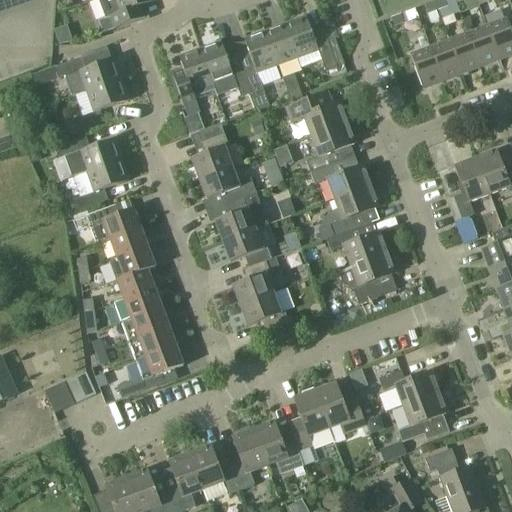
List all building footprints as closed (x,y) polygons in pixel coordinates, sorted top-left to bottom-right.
[(153,0),(97,0),(105,21),(99,23),(104,34),(146,19),(142,8),(155,3),(153,0)] [(444,0),(441,0),(434,3),(438,12),(448,8),(444,0)] [(438,12),(434,3),(424,6),(428,16),(438,12)] [(404,24),(401,15),(391,19),(394,28),(404,24)] [(337,70),(327,42),(325,37),(323,33),(312,37),(306,19),(286,26),(298,59),(317,52),(321,62),(326,74),(337,70)] [(511,36),(507,23),(488,30),(500,63),(511,58),(511,36)] [(278,66),(298,59),(286,26),(266,33),(278,66)] [(72,41),(67,27),(55,31),(60,46),(72,41)] [(488,30),(469,37),(481,70),(500,63),(488,30)] [(256,74),(278,66),(266,33),(245,41),(255,69),(243,73),(251,95),(258,113),(269,109),(256,74)] [(469,37),(449,44),(462,77),(481,70),(469,37)] [(241,99),(251,95),(243,73),(242,68),(231,72),(221,44),(201,52),(215,90),(217,96),(237,88),(241,99)] [(449,44),(430,51),(442,84),(462,77),(449,44)] [(442,84),(430,51),(411,58),(423,91),(442,84)] [(215,90),(201,52),(180,59),(183,68),(184,71),(174,75),(179,91),(182,97),(190,118),(201,114),(196,102),(217,94),(215,90)] [(73,99),(77,97),(121,82),(113,61),(86,71),(82,60),(57,68),(56,73),(58,81),(66,78),(73,99)] [(128,103),(121,82),(89,93),(97,114),(84,118),(73,122),(77,133),(104,124),(100,112),(128,103)] [(302,96),(299,88),(287,92),(290,101),(302,96)] [(306,120),(313,140),(349,126),(340,104),(333,107),(329,96),(288,111),(293,125),(306,120)] [(192,160),(200,181),(233,169),(225,148),(230,147),(222,126),(199,135),(206,155),(192,160)] [(307,164),(312,176),(334,168),(330,155),(356,145),(349,126),(313,140),(320,159),(307,164)] [(65,158),(72,179),(89,172),(121,162),(114,141),(86,151),(82,139),(55,149),(59,161),(65,158)] [(288,147),(274,151),(276,159),(264,162),(270,186),(282,183),(277,167),(292,162),(288,147)] [(498,152),(476,160),(490,197),(510,190),(511,195),(511,176),(510,177),(506,166),(503,167),(498,152)] [(490,197),(476,160),(456,168),(465,195),(453,199),(461,221),(474,216),(470,205),(490,197)] [(100,192),(105,191),(128,183),(121,162),(89,172),(97,193),(79,199),(73,202),(77,213),(104,204),(100,192)] [(329,183),(336,202),(371,189),(364,168),(338,177),(334,168),(312,176),(316,188),(329,183)] [(248,198),(257,195),(251,179),(239,184),(233,169),(200,181),(207,202),(222,197),(225,207),(248,198)] [(320,245),(327,242),(335,239),(350,233),(357,230),(353,219),(379,209),(371,189),(336,202),(339,211),(332,214),(328,217),(325,220),(322,223),(320,227),(319,232),(319,236),(319,241),(320,245)] [(229,218),(215,223),(223,244),(256,232),(269,227),(257,195),(248,198),(225,207),(229,218)] [(111,242),(142,231),(135,212),(119,217),(116,208),(87,218),(97,247),(111,242)] [(489,273),(511,263),(511,227),(491,235),(495,247),(481,252),(489,273)] [(111,242),(118,261),(149,250),(142,231),(111,242)] [(263,251),(256,232),(223,244),(231,264),(245,259),(249,270),(266,263),(271,261),(267,250),(263,251)] [(343,249),(350,269),(388,255),(380,234),(354,244),(350,233),(335,239),(327,242),(331,253),(343,249)] [(149,250),(118,261),(124,280),(125,281),(148,272),(148,273),(156,270),(149,250)] [(388,255),(350,269),(338,273),(343,286),(354,291),(360,306),(375,300),(369,285),(395,275),(388,255)] [(77,261),(79,273),(89,272),(87,259),(77,261)] [(232,287),(240,309),(274,296),(266,276),(270,274),(266,263),(249,270),(244,272),(247,282),(232,287)] [(511,263),(489,273),(496,293),(511,287),(511,263)] [(90,284),(89,272),(79,273),(80,286),(90,284)] [(117,283),(124,302),(155,291),(148,273),(148,272),(125,281),(124,280),(117,283)] [(511,310),(511,287),(496,293),(504,313),(511,310)] [(123,324),(162,310),(155,291),(124,302),(116,305),(123,324)] [(281,316),(274,296),(240,309),(248,329),(262,323),(266,334),(289,326),(285,315),(281,316)] [(83,302),(85,314),(95,313),(93,300),(83,302)] [(123,324),(130,343),(169,329),(162,310),(123,324)] [(95,313),(85,314),(86,327),(96,325),(95,313)] [(130,343),(138,363),(176,349),(169,329),(130,343)] [(511,356),(511,333),(511,332),(503,336),(511,357),(511,356)] [(91,344),(96,356),(106,353),(102,341),(91,344)] [(176,349),(138,363),(143,378),(119,387),(124,401),(148,392),(145,383),(183,369),(176,349)] [(110,364),(106,353),(96,356),(100,368),(110,364)] [(0,404),(18,396),(1,358),(0,358),(0,404)] [(395,389),(402,409),(439,395),(432,375),(406,384),(402,373),(379,381),(383,394),(395,389)] [(76,379),(85,401),(96,397),(86,375),(76,379)] [(74,406),(85,401),(76,379),(64,384),(74,406)] [(74,406),(64,384),(44,393),(54,415),(74,406)] [(336,387),(316,394),(329,431),(340,426),(344,436),(364,428),(356,406),(345,411),(336,387)] [(333,442),(329,431),(316,394),(294,402),(302,422),(290,426),(300,452),(313,447),(314,449),(333,442)] [(447,416),(439,395),(402,409),(410,429),(398,433),(402,445),(426,436),(422,425),(447,416)] [(275,424),(253,432),(267,469),(277,465),(281,477),(304,469),(295,446),(285,450),(275,424)] [(267,469),(253,432),(233,440),(242,466),(231,470),(240,492),(255,486),(251,475),(267,469)] [(383,461),(405,456),(403,445),(381,449),(383,461)] [(227,497),(240,492),(231,470),(220,474),(211,448),(190,456),(204,493),(205,492),(208,502),(227,495),(227,497)] [(460,472),(457,464),(452,451),(424,461),(429,474),(438,471),(453,511),(478,511),(487,509),(472,468),(460,472)] [(192,497),(204,493),(190,456),(169,464),(179,490),(168,494),(174,511),(188,511),(196,509),(192,497)] [(127,480),(138,511),(174,511),(168,494),(157,498),(147,472),(127,480)] [(138,511),(127,480),(106,488),(114,511),(138,511)] [(411,511),(412,511),(422,506),(408,481),(393,490),(403,507),(394,511),(411,511)]
